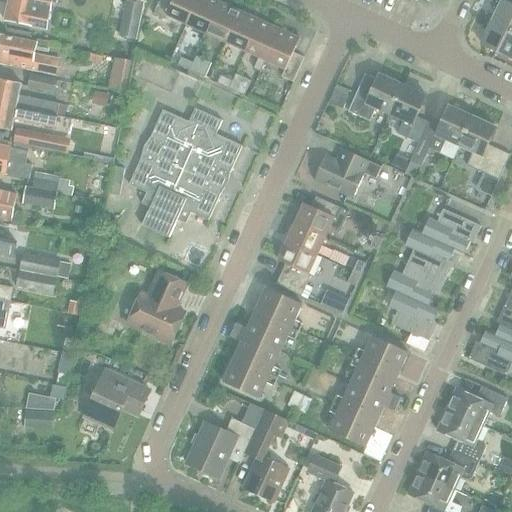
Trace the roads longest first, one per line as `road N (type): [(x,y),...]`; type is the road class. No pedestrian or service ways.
road 1 (residential): [(225,511),(160,481),(154,451),(349,16)]
road 2 (residential): [(511,211),(377,511)]
